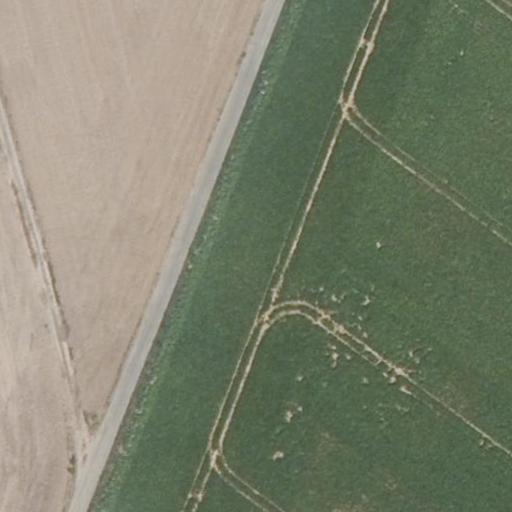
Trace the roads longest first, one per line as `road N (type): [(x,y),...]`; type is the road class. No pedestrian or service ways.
road 1 (unclassified): [(279,0),(78,511)]
road 2 (track): [(0,64),(65,317),(91,480)]
